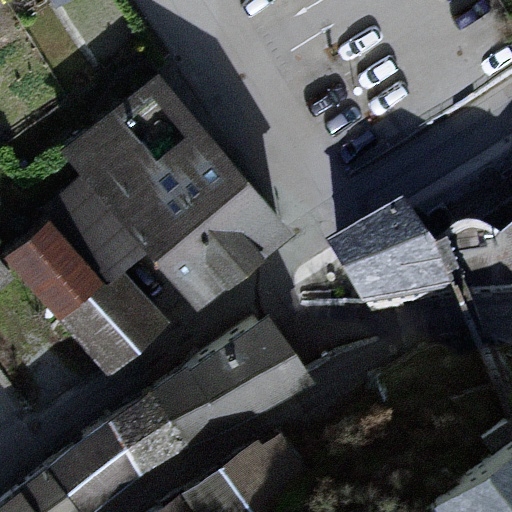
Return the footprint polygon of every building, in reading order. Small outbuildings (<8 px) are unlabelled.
[(149,65),(61,137),(91,172),(46,207),(98,268),(108,261),(138,236),(186,293),(276,219),(193,119),(149,65)] [(46,207),(1,245),(53,307),(55,305),(98,268),(46,207)] [(449,286),(406,210),(340,251),(369,306),(449,286)] [(511,287),(511,241),(499,251),(454,265),(469,288),(511,287)] [(98,268),(55,305),(101,360),(154,316),(108,261),(98,268)] [(184,433),(301,371),(256,306),(0,498),(0,511),(72,511),(183,430),(184,433)] [(511,511),(511,420),(438,495),(450,511),(511,511)] [(273,424),(180,491),(195,511),(324,511),(332,507),(273,424)] [(195,511),(180,491),(150,511),(195,511)]
